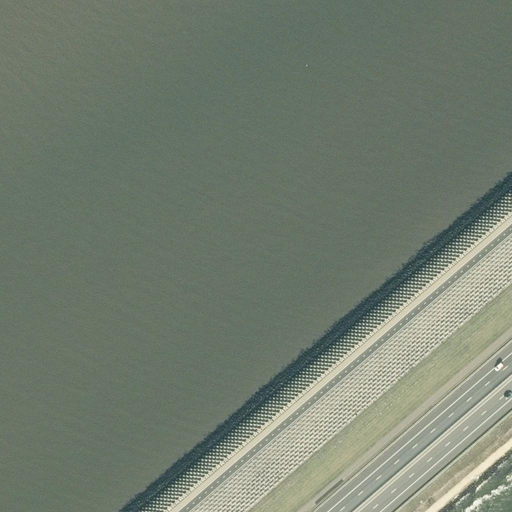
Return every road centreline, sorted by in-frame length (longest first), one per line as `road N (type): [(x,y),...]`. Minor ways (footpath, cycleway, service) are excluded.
road 1 (motorway): [(511,361),(337,511)]
road 2 (motorway): [(367,511),(511,387)]
